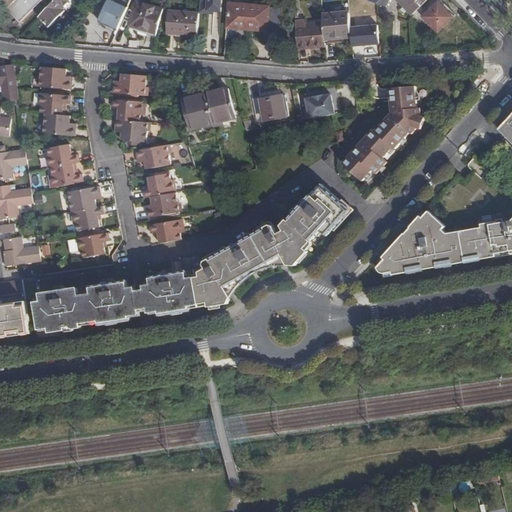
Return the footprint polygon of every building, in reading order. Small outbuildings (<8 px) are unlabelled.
[(45,0),(2,0),(16,13),(22,7),(26,11),(23,13),(21,22),(22,23),(35,10),(34,8),(42,1),(43,2),(45,0)] [(57,0),(40,17),(45,23),(49,27),(76,0),(57,0)] [(110,0),(98,23),(106,27),(116,32),(127,8),(110,0)] [(200,0),(200,13),(210,13),(214,14),(214,11),(221,12),(222,0),(200,0)] [(390,0),(382,0),(377,5),(392,10),(395,3),(390,2),(390,0)] [(399,0),(398,1),(412,16),(411,16),(430,0),(399,0)] [(143,30),(158,34),(165,10),(139,2),(132,26),(143,30)] [(439,3),(424,18),(439,33),(454,18),(446,10),(439,3)] [(267,30),(279,31),(281,9),(269,8),(269,7),(230,4),(229,18),(231,18),(230,29),(257,31),(267,32),(267,30)] [(182,36),(198,37),(200,14),(170,11),(168,35),(182,36)] [(305,17),(295,18),(298,45),(312,44),(326,42),(324,23),(306,25),(305,17)] [(340,45),(353,43),(351,28),(351,18),(324,20),(324,23),(326,42),(326,46),(340,45)] [(379,26),(351,28),(353,47),(366,46),(380,44),(379,26)] [(0,86),(3,86),(6,102),(20,100),(18,88),(15,65),(4,66),(0,67),(1,69),(0,68),(0,86)] [(67,81),(68,69),(42,67),(40,86),(72,89),(73,86),(73,82),(67,81)] [(146,86),(147,76),(122,74),(121,86),(114,85),(114,87),(114,92),(145,94),(146,86)] [(422,130),(423,126),(422,125),(425,123),(426,119),(422,117),(422,110),(418,109),(416,87),(391,90),(392,113),(376,131),(374,130),(343,163),(363,181),(373,171),(377,175),(382,171),(388,163),(384,159),(394,148),(396,150),(408,136),(411,134),(412,135),(418,130),(422,130)] [(218,91),(209,94),(221,148),(243,142),(228,88),(218,91)] [(42,107),(41,113),(46,114),(64,115),(65,107),(62,107),(62,103),(71,104),(72,100),(72,96),(41,93),(40,107),(42,107)] [(202,154),(221,148),(209,94),(197,97),(186,100),(202,154)] [(254,107),(257,123),(290,116),(286,96),(272,99),(262,101),(263,106),(254,107)] [(313,99),(306,100),(309,119),(334,115),(330,96),(322,97),(322,96),(317,97),(313,98),(313,99)] [(119,111),(118,120),(140,122),(141,114),(144,114),(145,102),(113,99),(113,103),(112,107),(122,108),(122,111),(119,111)] [(1,118),(4,102),(0,101),(0,135),(10,137),(13,120),(1,118)] [(71,128),(72,116),(64,115),(46,114),(46,125),(45,134),(76,136),(77,132),(77,129),(71,128)] [(511,114),(500,128),(511,140),(511,114)] [(147,130),(148,122),(140,122),(118,120),(116,120),(116,123),(116,126),(122,127),(121,139),(146,141),(147,130)] [(48,155),(50,168),(53,168),(75,163),(81,162),(80,157),(80,154),(75,154),(70,155),(70,151),(72,151),(71,144),(49,148),(51,154),(48,155)] [(169,154),(168,146),(136,151),(137,155),(137,158),(145,157),(147,169),(171,165),(169,154)] [(14,167),(29,165),(27,150),(7,153),(6,147),(0,147),(0,180),(15,179),(14,167)] [(486,168),(474,157),(469,162),(470,167),(479,175),(486,168)] [(76,171),(75,163),(53,168),(54,175),(51,175),(54,187),(84,182),(84,177),(83,173),(74,175),(73,172),(76,171)] [(144,194),(145,199),(151,197),(176,193),(174,180),(171,180),(170,174),(147,177),(149,185),(152,184),(152,188),(148,189),(143,190),(144,194)] [(19,206),(35,203),(33,194),(33,189),(12,192),(11,185),(0,186),(0,208),(1,209),(3,219),(20,217),(19,206)] [(68,192),(72,212),(97,207),(95,195),(101,193),(100,189),(100,186),(68,192)] [(201,270),(195,271),(196,279),(200,305),(209,304),(210,308),(229,305),(231,301),(233,299),(229,291),(230,290),(242,282),(241,280),(248,277),(249,280),(257,276),(262,273),(265,272),(264,268),(270,265),(271,267),(278,264),(279,264),(280,264),(285,261),(289,269),(293,269),(297,270),(303,263),(310,255),(307,252),(313,245),(312,244),(322,234),(328,238),(331,235),(352,213),(323,188),(314,198),(313,197),(309,201),(307,200),(303,200),(292,211),(292,215),(294,217),(290,222),(289,221),(284,227),(277,230),(274,223),(270,223),(255,230),(255,232),(254,234),(254,236),(225,251),(223,250),(221,250),(205,258),(205,262),(207,266),(201,270)] [(179,212),(176,193),(151,197),(153,209),(147,210),(147,214),(148,217),(179,212)] [(104,211),(103,206),(97,207),(72,212),(74,225),(78,224),(78,231),(100,227),(99,219),(96,219),(95,216),(105,214),(104,211)] [(385,258),(378,266),(381,272),(383,273),(385,273),(387,273),(392,272),(393,275),(403,273),(409,272),(409,269),(422,267),(423,270),(438,267),(438,264),(452,262),(452,264),(466,262),(466,259),(460,231),(447,233),(443,229),(446,225),(429,210),(423,217),(421,216),(384,256),(385,258)] [(159,236),(160,244),(166,243),(182,240),(181,233),(184,233),(181,220),(150,225),(150,229),(151,234),(155,233),(161,232),(162,235),(159,236)] [(482,227),(460,231),(466,259),(480,257),(481,259),(496,257),(495,249),(504,247),(505,250),(510,249),(511,254),(511,253),(511,221),(497,224),(496,222),(482,224),(482,227)] [(17,231),(17,228),(16,225),(2,227),(3,234),(17,231)] [(110,233),(79,238),(81,251),(84,251),(85,257),(105,254),(104,246),(102,246),(101,243),(111,241),(110,237),(110,233)] [(7,267),(43,262),(41,247),(25,249),(23,238),(6,240),(6,245),(7,251),(5,251),(6,258),(7,267)] [(43,255),(52,254),(51,244),(43,245),(43,255)] [(191,307),(200,305),(196,279),(189,280),(187,272),(173,273),(170,271),(166,272),(165,275),(144,277),(145,291),(136,292),(134,279),(111,282),(108,280),(105,281),(103,283),(63,289),(60,287),(56,288),(55,291),(41,292),(42,301),(36,302),(40,329),(49,328),(49,331),(59,330),(58,326),(62,325),(70,324),(70,326),(73,328),(81,327),(80,323),(99,320),(99,324),(106,323),(109,319),(109,318),(116,317),(120,317),(121,321),(130,319),(129,315),(135,315),(139,314),(138,309),(148,308),(148,313),(153,312),(159,311),(160,314),(168,313),(168,310),(169,310),(172,309),(179,308),(182,311),(191,310),(191,307)] [(0,337),(31,333),(27,301),(0,304),(0,337)]
